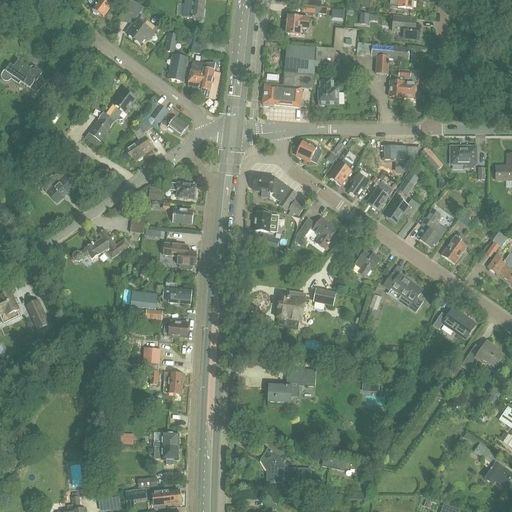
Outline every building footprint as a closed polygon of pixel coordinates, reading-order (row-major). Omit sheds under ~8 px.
[(93,10),(103,18),(116,0),(88,0),(89,2),(90,4),(95,7),(93,10)] [(131,0),(124,0),(121,16),(136,20),(138,21),(136,25),(133,23),(125,34),(140,45),(145,38),(149,41),(154,34),(144,26),(148,21),(140,15),(145,8),(139,4),(131,0)] [(184,0),(183,18),(202,19),(203,0),(184,0)] [(391,0),(390,7),(412,9),(412,0),(391,0)] [(326,15),(327,9),(327,8),(321,8),(302,6),(302,13),(323,15),(326,15)] [(345,11),(333,10),(332,18),(344,19),(345,11)] [(361,13),(360,25),(368,25),(369,14),(361,13)] [(288,24),(287,34),(300,36),(300,29),(309,30),(310,19),(288,17),(288,19),(287,20),(287,24),(288,24)] [(394,17),(392,32),(404,34),(403,39),(419,41),(420,27),(417,27),(418,20),(401,18),(394,17)] [(165,51),(175,53),(178,36),(168,34),(165,51)] [(183,42),(189,46),(193,40),(187,36),(183,42)] [(395,37),(386,38),(387,46),(396,45),(395,37)] [(193,54),(206,55),(208,40),(195,39),(193,54)] [(409,60),(410,49),(372,45),(371,56),(377,56),(375,74),(387,75),(388,65),(389,65),(389,62),(389,58),(409,60)] [(315,67),(334,69),(340,69),(341,59),(333,49),(287,46),(284,83),(266,81),(266,85),(264,105),(280,106),(302,108),(303,88),(313,89),(315,67)] [(169,80),(183,83),(188,59),(174,56),(169,80)] [(21,83),(37,94),(44,84),(46,85),(51,78),(36,68),(34,71),(19,61),(14,67),(10,65),(6,71),(5,71),(1,76),(2,78),(2,80),(5,82),(8,82),(9,81),(11,81),(18,86),(21,83)] [(190,77),(219,83),(221,74),(214,73),(216,64),(204,64),(193,62),(190,77)] [(340,69),(334,69),(334,77),(349,78),(350,70),(340,69)] [(405,78),(404,98),(417,99),(418,84),(417,84),(418,72),(405,72),(405,78)] [(209,99),(215,100),(219,83),(190,77),(187,91),(193,93),(192,98),(197,99),(197,97),(209,99)] [(399,80),(390,79),(390,83),(389,97),(404,98),(405,78),(399,77),(399,80)] [(41,101),(48,106),(63,86),(53,80),(41,98),(41,101)] [(325,107),(326,105),(338,105),(338,88),(333,88),(333,82),(320,82),(321,89),(319,89),(319,105),(320,107),(325,107)] [(100,143),(123,112),(127,114),(131,108),(130,107),(136,99),(125,91),(120,98),(119,97),(113,104),(118,107),(110,118),(104,113),(88,134),(100,143)] [(173,132),(181,137),(189,127),(175,117),(173,120),(168,116),(167,116),(166,116),(169,112),(160,105),(159,106),(155,102),(147,114),(160,124),(161,122),(164,124),(163,125),(169,129),(167,130),(172,134),(173,132)] [(140,129),(144,134),(153,129),(146,117),(139,127),(140,129)] [(140,141),(126,151),(131,159),(133,158),(136,163),(138,161),(140,162),(143,160),(143,158),(145,156),(142,151),(152,145),(146,137),(140,141)] [(311,161),(317,164),(322,153),(316,150),(317,147),(304,141),(300,149),(299,148),(296,154),(297,155),(296,157),(310,163),(311,161)] [(332,153),(339,157),(346,148),(340,143),(332,153)] [(427,146),(419,153),(420,153),(436,172),(444,166),(427,146)] [(408,147),(386,147),(386,162),(398,162),(398,173),(407,173),(420,153),(419,153),(408,153),(408,147)] [(464,169),(475,169),(475,165),(476,165),(476,148),(451,148),(451,165),(464,165),(464,169)] [(496,181),(511,181),(511,154),(508,155),(507,167),(496,167),(496,181)] [(329,177),(341,186),(351,171),(352,172),(355,168),(344,160),(341,164),(339,163),(329,177)] [(71,161),(62,169),(64,172),(68,176),(77,168),(71,161)] [(53,177),(42,187),(48,192),(47,193),(57,204),(63,199),(64,199),(64,198),(67,195),(68,196),(67,195),(77,187),(64,172),(58,177),(57,175),(54,178),(53,177)] [(353,181),(355,183),(349,192),(355,196),(362,187),(366,190),(371,182),(358,173),(357,175),(353,181)] [(278,206),(286,211),(298,194),(279,182),(274,182),(274,178),(261,177),(262,176),(255,175),(255,179),(253,179),(252,189),(254,189),(253,191),(262,192),(261,198),(269,199),(270,194),(276,195),(275,200),(280,203),(278,206)] [(398,190),(407,196),(414,185),(406,179),(398,190)] [(376,208),(378,210),(392,189),(382,182),(368,202),(373,206),(372,207),(376,209),(376,208)] [(177,198),(194,200),(196,186),(178,184),(178,185),(172,184),(171,191),(177,191),(177,198)] [(149,201),(163,202),(163,199),(164,195),(164,188),(150,187),(149,201)] [(386,215),(396,223),(403,214),(410,218),(418,206),(411,201),(406,206),(401,203),(403,201),(397,197),(394,201),(395,202),(386,215)] [(288,210),(298,217),(305,208),(294,201),(288,210)] [(0,218),(12,218),(12,212),(7,202),(0,202),(0,218)] [(174,223),(192,225),(193,211),(182,210),(182,209),(175,209),(174,223)] [(422,223),(431,230),(441,216),(432,209),(422,223)] [(458,221),(468,229),(473,222),(469,219),(474,214),(468,209),(458,221)] [(146,216),(133,214),(130,234),(144,235),(146,216)] [(270,233),(278,234),(280,216),(271,215),(271,216),(256,215),(254,232),(270,233)] [(316,245),(324,251),(330,244),(328,242),(336,231),(321,220),(313,232),(321,238),(316,245)] [(419,239),(430,247),(434,242),(436,244),(440,240),(442,237),(442,235),(442,233),(437,229),(433,230),(431,231),(428,228),(419,239)] [(75,262),(79,262),(82,260),(83,259),(89,255),(92,260),(106,251),(112,259),(130,247),(125,240),(116,246),(112,241),(105,230),(99,234),(102,239),(94,245),(93,244),(85,249),(86,250),(81,253),(77,252),(73,255),(73,259),(75,262)] [(492,242),(501,249),(507,239),(498,233),(492,242)] [(279,241),(263,236),(260,247),(276,252),(279,241)] [(441,256),(454,265),(467,248),(460,243),(462,240),(456,236),(441,256)] [(181,270),(191,271),(192,270),(193,267),(195,267),(195,265),(196,265),(196,262),(195,260),(196,253),(187,252),(187,250),(187,247),(172,245),(164,244),(163,254),(163,256),(178,258),(178,265),(180,265),(180,268),(181,270)] [(498,273),(511,282),(511,280),(511,256),(509,255),(504,261),(497,256),(496,256),(493,254),(497,249),(492,245),(485,254),(490,258),(491,257),(495,259),(488,269),(490,270),(489,272),(494,276),(495,274),(497,275),(498,273)] [(359,274),(365,278),(370,270),(373,272),(380,261),(372,255),(371,257),(364,252),(355,265),(362,270),(359,274)] [(398,302),(416,314),(424,302),(418,298),(422,291),(400,275),(398,279),(392,274),(384,286),(390,290),(391,288),(402,296),(398,302)] [(191,290),(176,288),(177,284),(176,284),(166,283),(165,296),(169,296),(168,303),(190,305),(191,290)] [(361,297),(368,298),(371,288),(364,286),(361,297)] [(314,303),(335,307),(338,295),(316,291),(314,303)] [(135,308),(156,310),(158,294),(132,292),(130,307),(135,308)] [(16,306),(18,305),(16,299),(14,300),(11,294),(0,298),(0,300),(0,301),(0,300),(0,315),(6,313),(7,316),(10,315),(13,321),(19,317),(17,312),(19,311),(16,306)] [(369,310),(376,313),(381,298),(374,295),(369,310)] [(277,323),(285,324),(285,320),(301,323),(305,299),(302,299),(302,297),(298,296),(298,298),(279,296),(276,319),(277,319),(277,323)] [(26,307),(37,331),(51,325),(39,300),(26,307)] [(466,340),(476,326),(468,320),(467,321),(459,315),(459,314),(453,310),(447,318),(442,314),(433,327),(438,330),(443,324),(466,340)] [(146,320),(162,321),(162,312),(146,311),(146,320)] [(10,331),(27,326),(25,320),(8,325),(10,331)] [(171,339),(177,339),(177,338),(187,339),(189,323),(170,322),(170,324),(165,324),(164,337),(171,337),(171,339)] [(461,367),(470,373),(479,360),(482,362),(484,360),(496,368),(504,357),(492,348),(493,347),(487,342),(476,358),(470,354),(461,367)] [(147,364),(146,374),(150,374),(149,385),(158,386),(159,372),(161,350),(144,348),(143,364),(147,364)] [(438,387),(442,389),(455,370),(452,368),(438,387)] [(168,395),(182,396),(184,375),(165,373),(163,394),(168,394),(168,395)] [(267,403),(291,404),(292,387),(291,387),(291,384),(306,385),(306,374),(286,373),(286,387),(268,386),(268,388),(266,387),(266,394),(268,394),(268,395),(266,395),(265,400),(268,401),(267,403)] [(422,393),(426,396),(440,376),(435,373),(428,383),(429,383),(422,393)] [(492,394),(498,398),(507,385),(501,381),(492,394)] [(486,403),(489,406),(495,398),(492,395),(486,403)] [(118,416),(136,416),(136,409),(130,409),(128,409),(128,405),(118,405),(118,416)] [(511,430),(511,410),(508,407),(498,421),(511,430)] [(468,439),(476,445),(478,441),(467,433),(464,438),(468,441),(468,439)] [(115,444),(133,446),(134,435),(116,434),(115,444)] [(154,447),(179,448),(179,434),(163,434),(162,442),(159,442),(159,443),(154,442),(154,447)] [(474,453),(493,466),(499,457),(480,444),(474,453)] [(166,466),(174,466),(174,461),(178,461),(179,448),(154,447),(154,452),(159,452),(159,453),(162,453),(162,461),(166,461),(166,466)] [(2,470),(12,475),(21,456),(11,451),(2,470)] [(267,485),(276,485),(276,483),(283,484),(283,481),(311,482),(311,470),(287,469),(287,466),(284,464),(285,462),(267,451),(261,461),(267,472),(267,485)] [(339,470),(345,471),(347,462),(324,457),(322,467),(339,471),(339,470)] [(495,482),(504,488),(505,486),(506,486),(511,477),(511,475),(496,464),(485,480),(493,485),(495,482)] [(89,489),(99,489),(100,477),(90,476),(89,489)] [(138,480),(139,489),(158,487),(157,478),(138,480)] [(125,492),(127,502),(147,499),(146,489),(125,492)] [(153,494),(154,510),(166,509),(165,506),(181,504),(179,491),(153,494)] [(63,511),(84,511),(84,509),(80,510),(79,498),(79,494),(72,494),(73,499),(74,507),(68,507),(69,511),(63,511)]
